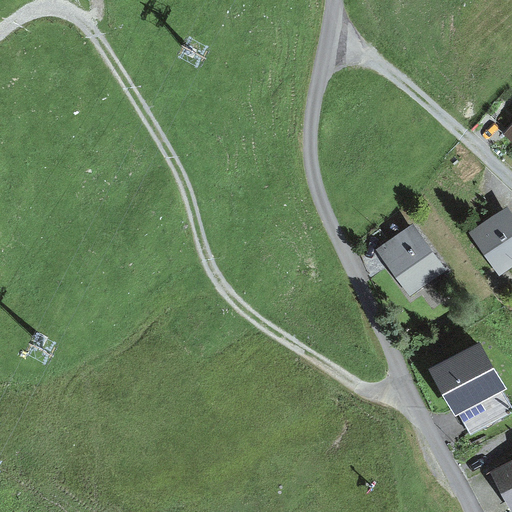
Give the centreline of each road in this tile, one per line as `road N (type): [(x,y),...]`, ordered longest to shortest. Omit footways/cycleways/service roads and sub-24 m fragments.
road 1 (unclassified): [(331,33),(309,161),(411,408),(475,511)]
road 2 (residential): [(331,33),(511,170)]
